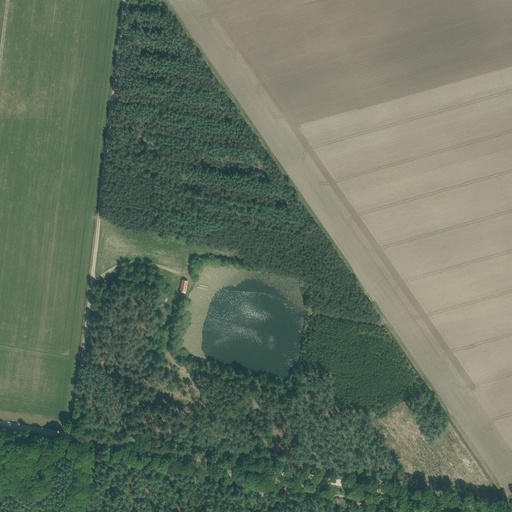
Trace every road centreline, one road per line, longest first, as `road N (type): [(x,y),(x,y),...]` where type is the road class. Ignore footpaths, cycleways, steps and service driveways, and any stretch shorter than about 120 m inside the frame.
road 1 (track): [(123,0),(68,438)]
road 2 (track): [(488,511),(68,438)]
